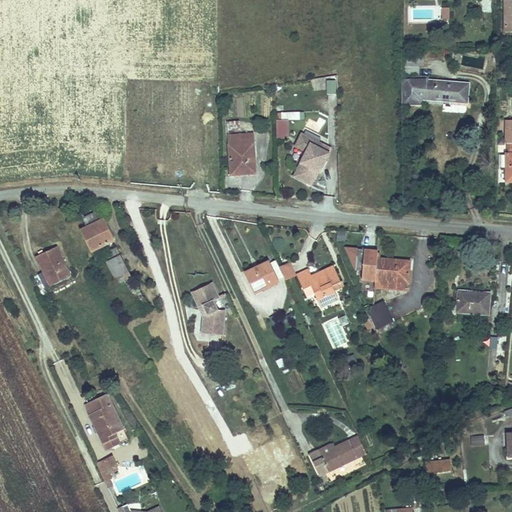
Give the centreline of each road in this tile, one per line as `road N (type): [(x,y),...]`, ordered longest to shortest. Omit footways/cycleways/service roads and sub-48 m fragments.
road 1 (unclassified): [(511,227),(62,186),(0,194)]
road 2 (unknown): [(61,362),(0,234)]
